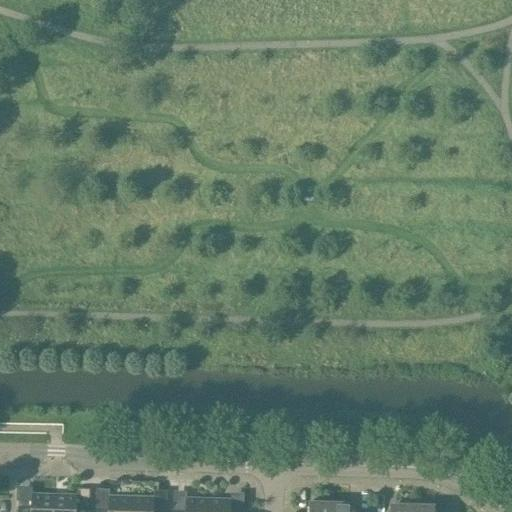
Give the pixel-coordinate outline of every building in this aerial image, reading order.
[(53,511),(54,497),(32,497),(32,508),(19,508),(18,511),(53,511)] [(53,511),(89,511),(89,510),(76,509),(76,498),(54,497),(53,511)] [(131,511),(132,500),(110,499),(110,511),(96,510),(96,511),(131,511)] [(154,500),(132,500),(131,511),(166,511),(167,511),(154,511),(154,500)] [(208,511),(209,502),(187,501),(186,511),(208,511)] [(208,511),(231,511),(231,503),(209,502),(208,511)]
